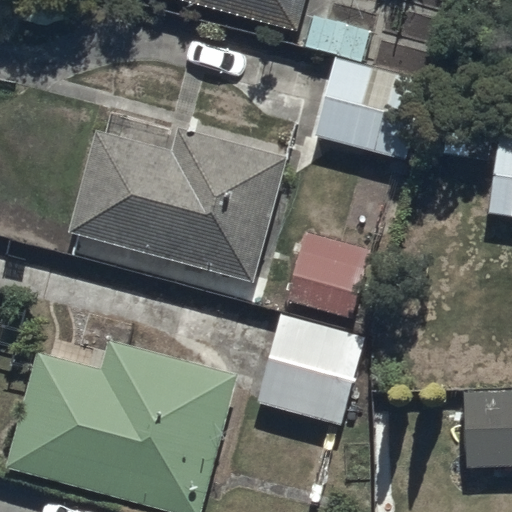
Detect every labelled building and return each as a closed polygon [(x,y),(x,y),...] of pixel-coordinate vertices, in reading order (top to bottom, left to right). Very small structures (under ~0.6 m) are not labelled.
[(202,0),(305,28),(312,0),(202,0)] [(343,53),(370,63),(379,33),(317,16),(309,43),(343,53)] [(370,63),(343,53),(320,133),(414,159),(436,82),(370,63)] [(102,124),(72,226),(259,281),(295,157),(187,125),(180,147),(102,124)] [(511,138),(500,137),(490,211),(511,213),(511,138)] [(376,253),(315,233),(293,300),(353,320),(376,253)] [(292,310),(263,403),(351,428),(377,337),(292,310)] [(44,350),(13,462),(192,511),(209,511),(248,374),(116,337),(107,368),(44,350)] [(511,386),(465,390),(470,470),(511,467),(511,386)]
